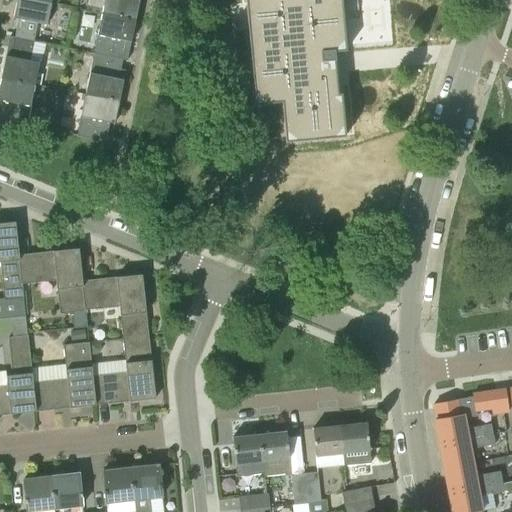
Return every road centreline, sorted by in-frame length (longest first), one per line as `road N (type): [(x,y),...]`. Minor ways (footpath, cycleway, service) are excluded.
road 1 (residential): [(408,347),(419,234),(476,46)]
road 2 (residential): [(221,275),(0,188)]
road 3 (residential): [(408,347),(221,275)]
road 4 (residential): [(189,421),(161,432),(0,450)]
road 5 (residential): [(189,421),(212,411),(350,397)]
road 6 (residential): [(189,421),(185,365),(221,275)]
road 7 (residential): [(429,511),(409,372)]
